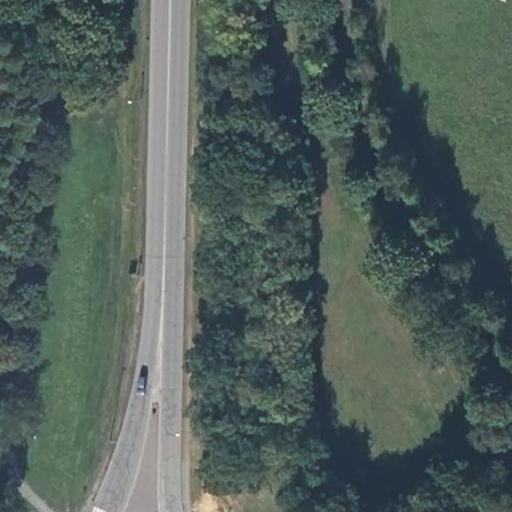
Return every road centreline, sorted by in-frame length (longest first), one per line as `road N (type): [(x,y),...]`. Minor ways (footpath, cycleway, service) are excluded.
road 1 (primary): [(166,0),(163,313)]
road 2 (primary): [(163,313),(107,511)]
road 3 (primary): [(175,511),(163,313)]
